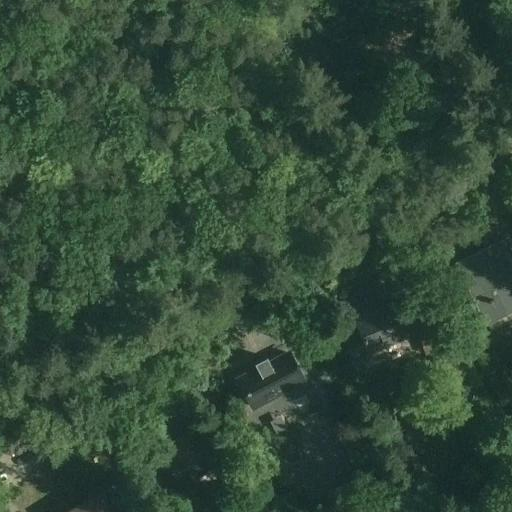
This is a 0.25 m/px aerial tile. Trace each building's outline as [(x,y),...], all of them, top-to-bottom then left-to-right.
[(511,269),(498,242),(458,262),(487,322),(511,310),(511,269)] [(433,334),(424,312),(411,317),(405,302),(375,315),(373,310),(356,318),(361,329),(342,338),(353,363),(357,365),(371,359),(373,355),(371,350),(416,331),(420,340),(433,334)] [(289,353),(270,363),(267,357),(265,358),(266,359),(257,364),(256,363),(255,364),(258,369),(239,379),(254,407),(304,381),(289,353)] [(447,364),(453,382),(468,377),(463,359),(447,364)] [(217,463),(201,439),(198,441),(191,430),(165,446),(179,468),(187,463),(195,477),(217,463)] [(342,442),(354,468),(372,460),(360,434),(342,442)] [(213,495),(223,511),(249,511),(232,484),(213,495)] [(99,493),(78,506),(81,511),(109,511),(107,507),(118,501),(110,487),(99,493)]
